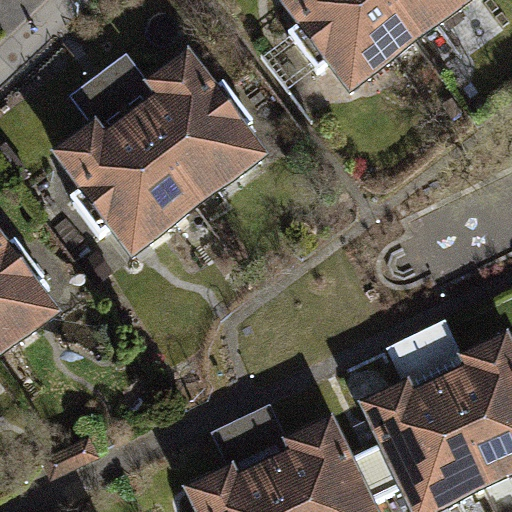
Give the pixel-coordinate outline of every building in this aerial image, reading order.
[(281,0),(348,84),(416,30),(392,0),(281,0)] [(392,0),(416,30),(455,0),(392,0)] [(137,49),(110,70),(207,193),(276,140),(196,38),(155,70),(137,49)] [(97,115),(59,145),(138,247),(207,193),(110,70),(80,93),(97,115)] [(0,353),(67,302),(0,216),(0,353)] [(449,318),(421,332),(492,479),(511,470),(511,330),(509,324),(463,347),(449,318)] [(405,374),(362,395),(418,511),(425,511),(492,479),(421,332),(392,346),(405,374)] [(274,403),(246,417),(291,511),(383,511),(334,409),(287,432),(274,403)] [(230,459),(187,480),(202,511),(291,511),(246,417),(216,431),(230,459)]
